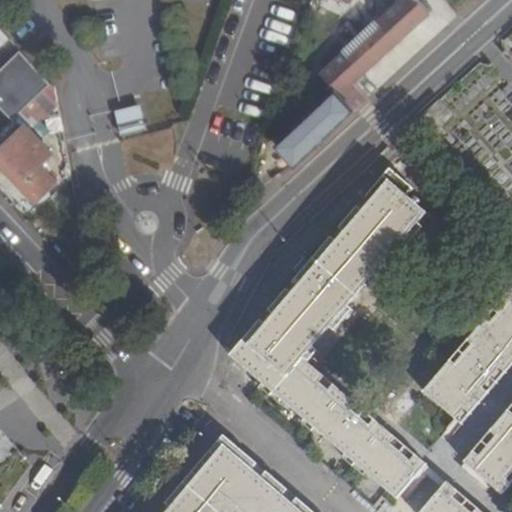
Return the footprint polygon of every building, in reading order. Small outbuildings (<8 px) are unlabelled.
[(297,163),(379,86),(366,71),(437,6),(430,0),(399,0),(326,69),(340,86),(307,116),(278,142),(297,163)] [(311,74),(301,71),(296,84),(306,88),(311,74)] [(0,99),(13,87),(0,73),(0,99)] [(427,111),(441,126),(453,114),(439,100),(427,111)] [(142,102),(121,107),(126,128),(147,123),(142,102)] [(33,117),(43,128),(50,122),(40,111),(33,117)] [(414,122),(432,142),(436,138),(432,134),(441,126),(427,111),(414,122)] [(43,128),(33,117),(0,146),(0,148),(41,192),(63,173),(46,155),(59,145),(43,128)] [(397,497),(423,468),(320,380),(325,374),(309,361),(302,354),(312,343),(329,326),(348,305),(366,283),(384,263),(401,244),(420,223),(428,214),(408,195),(414,188),(392,168),(352,214),(266,312),(255,324),(231,353),(262,381),(260,384),(280,401),(285,396),(306,414),(302,420),(323,438),(328,432),(347,450),(344,455),(364,473),(369,468),(390,486),(387,489),(397,497)] [(426,228),(420,223),(401,244),(408,249),(426,228)] [(384,263),(366,283),(372,289),(390,269),(384,263)] [(424,391),(455,418),(511,352),(511,289),(504,299),(508,303),(490,324),(486,321),(468,340),(473,344),(454,366),(450,361),(424,391)] [(508,303),(504,299),(486,321),(490,324),(508,303)] [(348,305),(329,326),(335,331),(355,310),(348,305)] [(468,340),(450,361),(454,366),(473,344),(468,340)] [(302,354),(309,361),(319,350),(312,343),(302,354)] [(511,364),(511,352),(455,418),(461,424),(511,364)] [(320,380),(423,468),(429,463),(325,374),(320,380)] [(511,406),(465,459),(473,466),(511,419),(511,406)] [(511,419),(473,466),(506,493),(511,485),(511,480),(509,477),(511,474),(511,419)] [(313,511),(296,497),(291,503),(252,469),(257,464),(224,436),(158,511),(228,511),(230,510),(232,511),(313,511)] [(423,468),(444,485),(450,480),(429,463),(423,468)] [(291,503),(296,497),(257,464),(252,469),(291,503)] [(476,511),(487,511),(450,480),(444,485),(476,511)] [(476,511),(444,485),(422,511),(476,511)]
